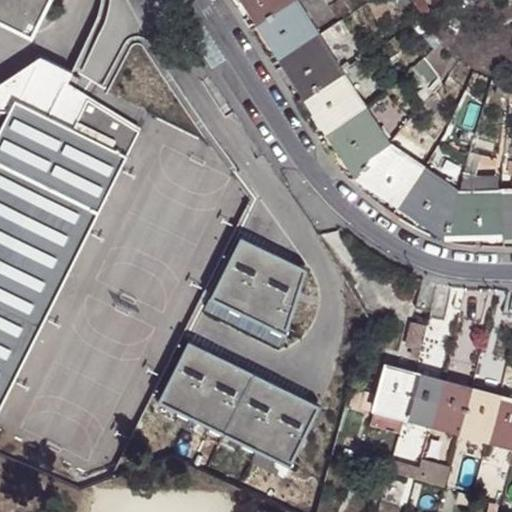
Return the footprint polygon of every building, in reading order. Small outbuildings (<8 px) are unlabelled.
[(0,0),(0,26),(34,43),(54,0),(0,0)] [(511,190),(497,191),(464,193),(460,193),(390,143),(295,0),(245,0),(357,172),(447,235),(511,231),(511,190)] [(494,97),(502,99),(511,78),(503,76),(494,97)] [(19,103),(89,108),(32,77),(0,94),(0,114),(13,115),(19,103)] [(425,102),(435,115),(450,103),(440,90),(425,102)] [(0,419),(5,410),(34,352),(63,294),(79,262),(110,200),(137,146),(143,136),(91,104),(89,108),(19,103),(13,115),(0,114),(0,419)] [(424,132),(433,139),(441,130),(433,122),(424,132)] [(470,151),(463,176),(475,176),(479,160),(481,153),(470,151)] [(499,158),(481,153),(479,160),(498,164),(499,158)] [(464,193),(497,191),(498,176),(475,176),(463,176),(464,193)] [(310,271),(242,240),(214,302),(291,337),(310,271)] [(452,287),(423,280),(416,308),(446,313),(452,287)] [(421,350),(426,327),(411,324),(405,347),(421,350)] [(326,408),(194,345),(164,406),(298,469),(326,408)] [(511,401),(384,364),(374,406),(404,414),(511,444),(511,401)] [(404,414),(374,406),(372,416),(401,424),(404,414)] [(387,469),(415,479),(418,470),(389,461),(387,469)] [(417,480),(442,488),(447,470),(421,462),(418,470),(415,479),(417,480)]
